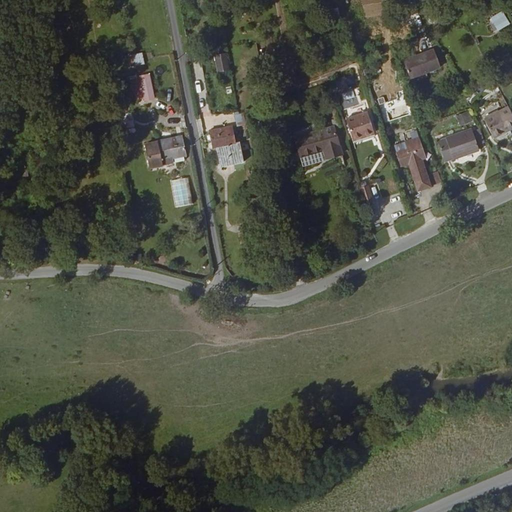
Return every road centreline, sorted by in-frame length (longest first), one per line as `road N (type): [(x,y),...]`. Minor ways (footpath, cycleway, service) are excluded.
road 1 (residential): [(511,192),(314,287),(277,299),(221,295)]
road 2 (residential): [(221,295),(171,0)]
road 3 (residential): [(221,295),(100,269),(0,273)]
